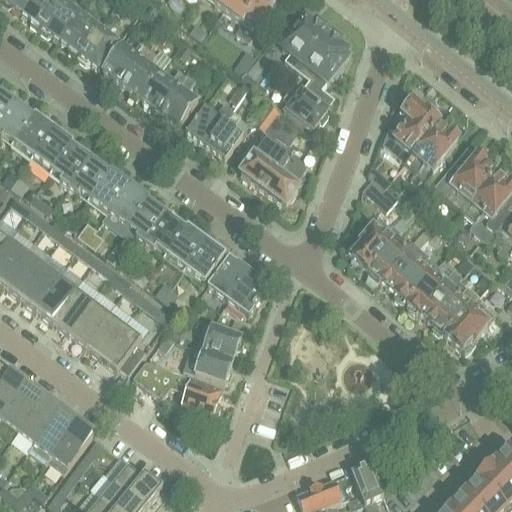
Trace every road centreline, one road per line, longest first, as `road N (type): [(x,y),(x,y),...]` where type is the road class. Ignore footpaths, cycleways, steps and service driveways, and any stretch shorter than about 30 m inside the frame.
road 1 (residential): [(305,271),(0,50)]
road 2 (residential): [(224,502),(0,337)]
road 3 (residential): [(395,18),(305,271)]
road 4 (residential): [(271,488),(460,402)]
road 5 (residential): [(460,402),(305,271)]
road 6 (tertiary): [(395,18),(511,113)]
road 7 (residential): [(224,502),(226,467),(259,378)]
